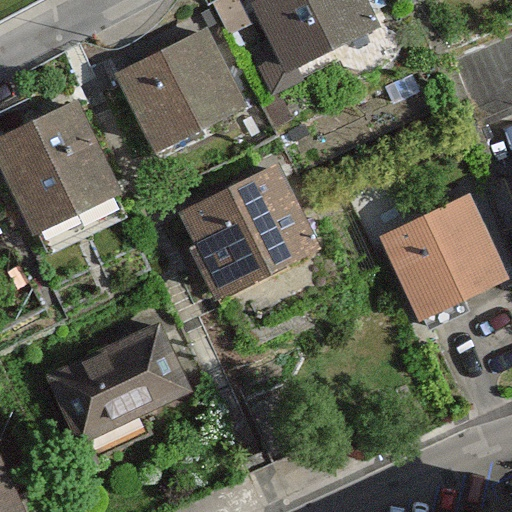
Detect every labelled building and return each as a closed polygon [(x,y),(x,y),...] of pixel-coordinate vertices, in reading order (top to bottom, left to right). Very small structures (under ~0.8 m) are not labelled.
[(291,78),(384,33),(367,0),(280,0),(258,11),(291,78)] [(117,76),(151,144),(241,98),(207,31),(117,76)] [(511,45),(458,69),(486,133),(511,121),(511,45)] [(71,103),(0,141),(0,165),(38,235),(119,190),(71,103)] [(178,215),(217,289),(314,238),(276,164),(178,215)] [(472,200),(383,242),(419,321),(509,280),(472,200)] [(156,318),(40,370),(75,448),(191,395),(156,318)] [(0,511),(21,511),(0,468),(0,511)]
